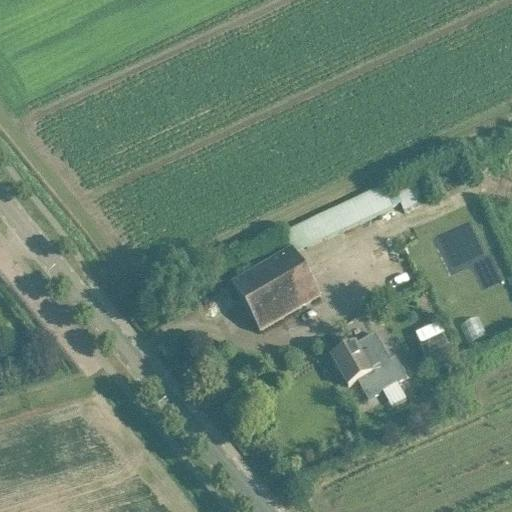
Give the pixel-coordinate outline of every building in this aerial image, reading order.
[(428,204),(420,183),(395,193),(405,214),(428,204)] [(295,254),(380,216),(392,211),(382,189),(285,235),(295,254)] [(292,253),(249,278),(232,288),(260,336),(320,301),(292,253)] [(415,337),(430,370),(453,360),(438,327),(415,337)] [(349,352),(332,362),(348,390),(357,385),(368,403),(407,381),(395,360),(390,363),(375,337),(355,348),(349,352)]
